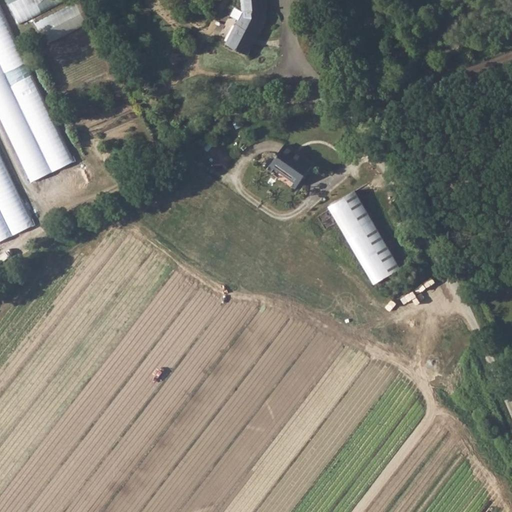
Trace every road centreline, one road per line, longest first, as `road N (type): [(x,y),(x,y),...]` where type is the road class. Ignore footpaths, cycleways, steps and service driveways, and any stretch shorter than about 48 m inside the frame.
road 1 (track): [(0,275),(44,245),(125,223),(211,286),(278,306),(431,394)]
road 2 (unclassified): [(511,405),(395,177),(296,51)]
road 3 (track): [(461,302),(430,342),(431,411),(355,511)]
